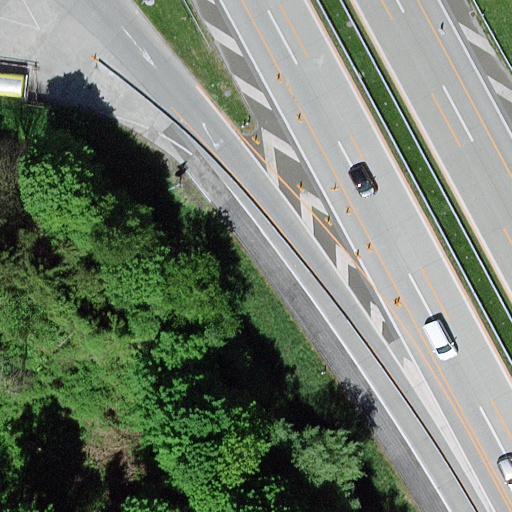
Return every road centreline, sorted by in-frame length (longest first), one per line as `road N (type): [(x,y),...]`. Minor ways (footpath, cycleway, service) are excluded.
road 1 (motorway): [(258,0),(511,474)]
road 2 (motorway): [(224,157),(288,233),(467,511)]
road 3 (motorway): [(511,226),(391,0)]
